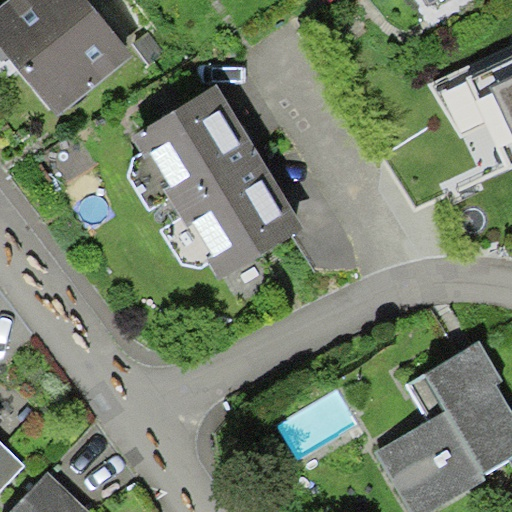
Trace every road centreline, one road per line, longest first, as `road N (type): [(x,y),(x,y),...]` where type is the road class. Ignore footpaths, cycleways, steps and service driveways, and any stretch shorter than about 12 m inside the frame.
road 1 (residential): [(511,296),(498,289),(375,302),(134,412)]
road 2 (residential): [(134,412),(0,228)]
